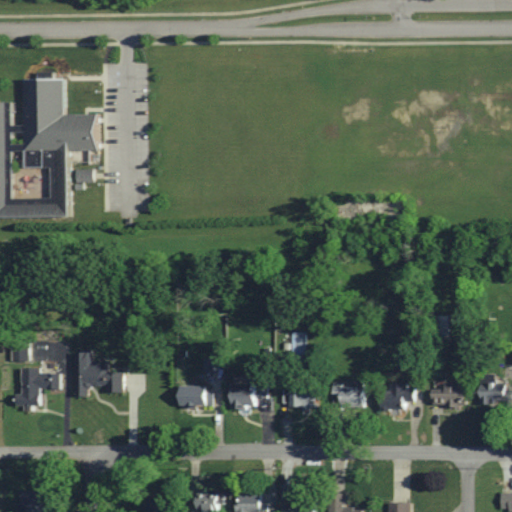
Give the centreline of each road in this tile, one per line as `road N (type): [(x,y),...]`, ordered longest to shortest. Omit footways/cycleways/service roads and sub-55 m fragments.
road 1 (residential): [(511,453),(0,451)]
road 2 (residential): [(0,24),(374,14)]
road 3 (residential): [(511,15),(374,14)]
